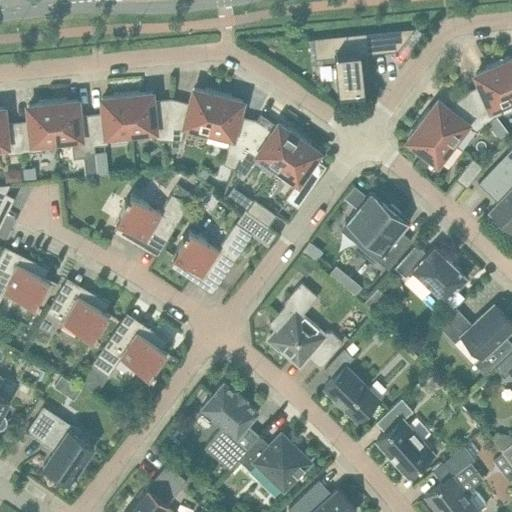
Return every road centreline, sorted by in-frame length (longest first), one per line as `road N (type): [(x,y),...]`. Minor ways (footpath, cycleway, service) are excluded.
road 1 (residential): [(0,74),(228,53),(256,64),(360,139)]
road 2 (residential): [(405,511),(296,396),(215,329)]
road 3 (residential): [(215,329),(360,139)]
road 4 (residential): [(76,511),(215,329)]
road 5 (residential): [(215,329),(53,225),(50,205)]
road 6 (residential): [(360,139),(441,34),(511,20)]
road 7 (residential): [(360,139),(511,269)]
road 8 (unclassified): [(33,7),(225,0)]
